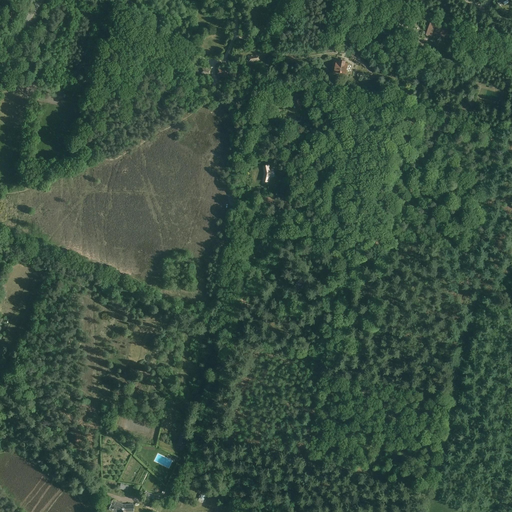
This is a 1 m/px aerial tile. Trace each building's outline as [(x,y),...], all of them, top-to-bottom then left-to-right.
[(434,34),(444,38),(448,29),(437,25),(434,34)] [(209,51),(208,52),(215,53),(218,39),(208,37),(205,51),(209,51)] [(247,58),(249,63),(260,60),(259,55),(247,58)] [(346,75),(348,64),(345,63),(346,61),(340,60),(339,62),(336,61),(334,73),(346,75)] [(218,68),(218,69),(217,72),(217,76),(227,78),(228,70),(218,68)] [(264,179),(268,180),(269,174),(273,174),(273,170),(269,171),(268,166),(263,167),(265,174),(264,179)] [(255,248),(263,250),(265,242),(257,240),(255,248)] [(181,433),(178,445),(184,446),(188,434),(181,433)] [(112,501),(110,508),(120,511),(119,511),(129,511),(133,511),(133,504),(124,505),(112,501)]
